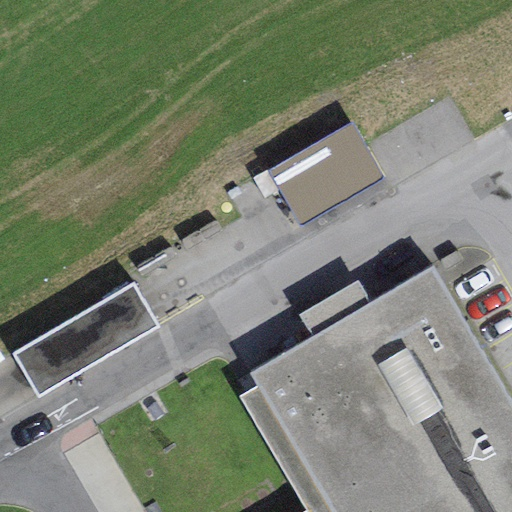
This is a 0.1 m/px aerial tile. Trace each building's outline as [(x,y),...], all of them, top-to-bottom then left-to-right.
[(355,112),(275,161),(309,215),(389,166),(355,112)] [(311,337),(248,374),(256,387),(328,511),(511,511),(511,407),(432,269),(370,304),(311,337)] [(298,314),(311,337),(370,304),(356,281),(298,314)] [(133,286),(11,354),(37,398),(158,330),(133,286)] [(328,511),(256,387),(239,396),(305,511),(328,511)]
